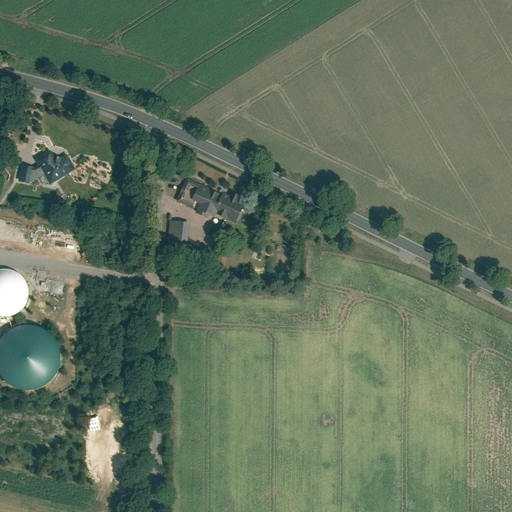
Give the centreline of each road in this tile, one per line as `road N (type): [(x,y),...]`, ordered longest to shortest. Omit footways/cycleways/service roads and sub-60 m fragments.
road 1 (tertiary): [(159,124),(511,298)]
road 2 (unclassified): [(159,124),(152,511)]
road 3 (tertiary): [(0,73),(159,124)]
